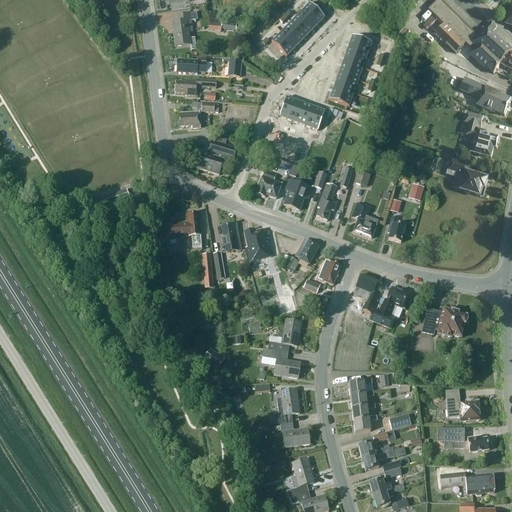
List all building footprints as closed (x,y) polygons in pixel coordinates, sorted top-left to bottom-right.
[(435,13),(444,4),(440,0),(438,0),(430,9),(435,13)] [(440,18),(449,8),(444,4),(435,13),(440,18)] [(309,5),(300,14),(314,29),(324,19),(309,5)] [(444,22),(453,13),(449,8),(440,18),(444,22)] [(195,38),(190,39),(188,21),(198,20),(197,13),(178,16),(179,23),(172,24),(176,48),(191,46),(192,51),(197,51),(195,38)] [(449,27),(458,17),(453,13),(444,22),(446,24),(449,27)] [(300,14),(290,24),(305,38),(314,29),(300,14)] [(453,31),(463,22),(458,17),(449,27),(453,31)] [(458,36),(467,26),(463,22),(453,31),(458,36)] [(490,35),(497,28),(491,22),(484,29),(483,28),(476,35),(466,44),(474,51),(470,55),(484,69),(486,71),(488,69),(494,75),(501,65),(511,70),(511,50),(507,47),(505,49),(490,35)] [(237,25),(226,23),(224,30),(236,32),(237,25)] [(290,24),(281,33),(296,48),(305,38),(290,24)] [(453,31),(449,27),(446,24),(435,35),(446,46),(447,45),(456,54),(466,44),(463,40),(458,36),(453,31)] [(463,40),(472,31),(467,26),(458,36),(463,40)] [(377,29),(375,35),(382,38),(385,32),(377,29)] [(472,31),(463,40),(466,44),(476,35),(472,31)] [(281,33),(271,43),(286,58),(296,48),(281,33)] [(352,38),(348,50),(368,57),(372,45),(352,38)] [(348,50),(343,63),(363,70),(368,57),(348,50)] [(198,73),(206,74),(206,64),(198,64),(198,62),(178,61),(177,74),(198,75),(198,73)] [(228,77),(240,78),(242,62),(230,61),(228,77)] [(343,63),(339,76),(358,83),(363,70),(343,63)] [(339,76),(334,88),(354,95),(358,83),(339,76)] [(495,112),(505,117),(511,101),(502,97),(503,95),(485,88),(487,84),(472,77),(467,88),(465,92),(465,93),(480,100),(477,106),(493,113),(495,112)] [(197,82),(186,81),(185,83),(176,82),(176,94),(187,95),(187,97),(196,97),(197,88),(216,90),(217,82),(197,81),(197,82)] [(334,88),(330,101),(349,108),(354,95),(334,88)] [(210,100),(219,101),(220,94),(211,93),(210,100)] [(287,99),(280,119),(292,123),(299,103),(287,99)] [(299,103),(292,123),(305,128),(312,108),(299,103)] [(213,114),(214,105),(192,104),(192,111),(202,112),(202,113),(213,114)] [(312,108),(305,128),(318,132),(325,112),(312,108)] [(346,108),(340,110),(345,121),(350,118),(346,108)] [(201,129),(200,113),(179,114),(180,128),(192,127),(192,130),(201,129)] [(484,118),(468,114),(465,124),(469,125),(466,136),(475,139),(471,154),(491,159),(494,149),(497,150),(500,139),(486,136),(487,133),(478,131),(479,128),(481,128),(484,118)] [(222,169),(231,171),(237,150),(212,142),(209,153),(201,151),(198,159),(201,160),(198,170),(219,176),(222,169)] [(294,164),(301,166),(304,158),(297,156),(294,164)] [(442,171),(446,158),(439,156),(435,169),(442,171)] [(483,189),(485,189),(488,180),(479,177),(479,176),(468,172),(470,166),(451,160),(447,175),(459,179),(459,181),(464,183),(462,191),(480,197),(483,189)] [(292,167),(290,172),(297,175),(300,169),(292,167)] [(353,171),(346,169),(340,187),(348,189),(353,171)] [(277,176),(265,171),(263,178),(262,178),(256,195),(265,199),(266,197),(276,200),(282,185),(274,182),(277,176)] [(314,188),(322,191),(327,176),(319,174),(314,188)] [(370,177),(359,174),(356,185),(367,188),(370,177)] [(312,190),(290,181),(286,192),(289,193),(284,206),(300,212),(305,199),(308,200),(312,190)] [(331,212),(334,213),(337,203),(332,201),(336,188),(327,184),(318,209),(320,210),(317,219),(327,223),(331,212)] [(420,203),(424,188),(413,186),(410,200),(420,203)] [(130,198),(127,190),(89,203),(91,211),(130,198)] [(399,215),(402,204),(393,201),(390,213),(399,215)] [(370,209),(357,204),(352,218),(358,221),(354,233),(372,240),(378,222),(367,218),(370,209)] [(165,226),(167,240),(188,238),(192,237),(193,248),(202,247),(199,214),(187,215),(188,223),(165,226)] [(388,241),(401,244),(405,228),(396,226),(398,219),(393,218),(390,227),(392,228),(388,241)] [(222,247),(223,254),(241,251),(236,225),(222,228),(224,239),(222,239),(223,247),(222,247)] [(268,243),(266,244),(263,231),(255,233),(255,231),(244,234),(248,248),(246,249),(250,264),(272,258),(268,243)] [(319,248),(305,240),(296,258),(309,266),(319,248)] [(214,255),(217,281),(225,280),(221,254),(214,255)] [(204,277),(213,277),(211,255),(202,256),(204,277)] [(283,266),(294,273),(300,264),(289,257),(283,266)] [(341,267),(330,263),(326,261),(321,273),(323,273),(320,281),(333,287),(341,267)] [(363,311),(371,314),(378,297),(373,295),(378,283),(370,280),(370,279),(362,276),(356,289),(370,294),(363,311)] [(317,295),(320,287),(307,281),(303,290),(317,295)] [(406,294),(405,294),(397,291),(398,290),(392,288),(391,290),(388,299),(385,298),(379,312),(375,311),(370,322),(391,330),(395,319),(391,317),(392,312),(395,314),(397,308),(403,310),(407,299),(408,298),(408,295),(406,294)] [(290,312),(287,305),(280,307),(282,314),(290,312)] [(443,315),(428,311),(422,334),(433,336),(435,331),(439,332),(438,336),(451,339),(452,337),(461,339),(464,327),(467,327),(467,326),(469,324),(469,323),(469,320),(468,319),(466,318),(466,317),(444,312),(443,315)] [(269,344),(269,343),(268,347),(268,351),(267,352),(288,356),(290,347),(297,348),(301,324),(286,321),(284,334),(279,333),(278,339),(270,340),(269,344)] [(242,346),(242,338),(232,338),(232,346),(242,346)] [(211,350),(203,360),(217,370),(224,360),(211,350)] [(267,352),(268,351),(263,350),(262,358),(277,361),(274,376),(298,380),(301,365),(287,362),(288,356),(267,352)] [(389,388),(388,377),(380,378),(381,388),(389,388)] [(366,395),(365,394),(364,386),(373,385),(372,380),(364,381),(364,383),(348,385),(350,397),(366,395)] [(293,426),(292,416),(300,415),(297,391),(281,393),(282,400),(277,400),(281,428),(293,426)] [(460,399),(459,392),(445,393),(448,420),(460,419),(461,423),(480,422),(478,403),(473,404),(473,403),(470,404),(459,405),(459,399),(460,399)] [(367,408),(367,406),(366,398),(374,397),(374,393),(365,394),(366,395),(350,397),(352,410),(367,408)] [(369,420),(369,418),(368,410),(376,409),(375,405),(367,406),(367,408),(352,410),(353,422),(369,420)] [(389,421),(392,432),(411,426),(408,416),(389,421)] [(355,435),(371,433),(369,423),(378,422),(377,417),(369,418),(369,420),(353,422),(355,435)] [(293,426),(281,428),(281,434),(284,434),(286,449),(310,446),(308,430),(294,432),(293,426)] [(464,431),(438,430),(437,443),(453,444),(453,450),(470,451),(470,454),(489,452),(487,439),(482,440),(481,438),(464,440),(464,431)] [(373,438),(375,445),(389,441),(387,434),(373,438)] [(373,450),(372,444),(359,448),(362,460),(382,455),(381,452),(387,450),(388,456),(394,454),(392,449),(390,450),(389,446),(373,450)] [(395,459),(406,456),(404,449),(393,452),(395,459)] [(388,456),(387,450),(381,452),(382,455),(362,460),(366,473),(378,469),(377,463),(395,458),(394,454),(388,456)] [(289,500),(309,493),(307,486),(314,484),(307,460),(292,465),(296,478),(291,479),(294,490),(287,492),(289,499),(289,500)] [(401,468),(399,462),(382,468),(384,474),(400,469),(401,468)] [(384,474),(386,481),(402,476),(400,469),(384,474)] [(475,496),(477,498),(481,497),(483,495),(494,494),(493,477),(465,480),(465,475),(440,477),(441,489),(466,487),(466,497),(475,496)] [(391,489),(394,488),(393,485),(384,487),(382,481),(369,485),(373,498),(392,492),(391,489)] [(393,494),(398,492),(397,487),(394,488),(391,489),(392,492),(373,498),(377,510),(390,506),(388,500),(394,498),(393,494)] [(309,493),(289,500),(291,507),(301,504),(303,511),(328,511),(329,511),(325,497),(311,501),(309,493)] [(406,501),(391,505),(393,511),(408,508),(406,501)]
